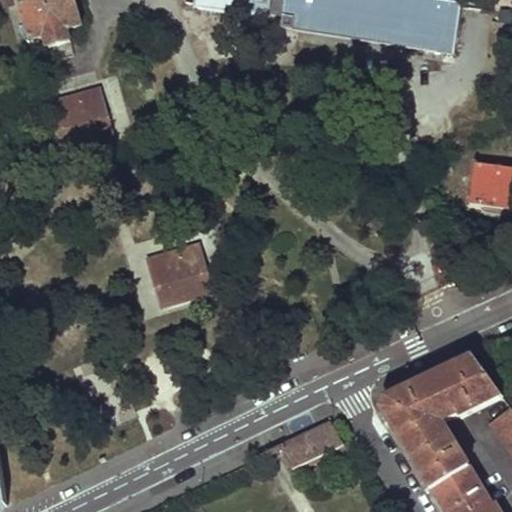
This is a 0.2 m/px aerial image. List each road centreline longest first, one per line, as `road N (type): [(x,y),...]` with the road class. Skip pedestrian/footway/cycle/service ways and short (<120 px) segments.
road 1 (tertiary): [(72,511),(342,381)]
road 2 (tertiary): [(342,381),(511,305)]
road 3 (residential): [(342,381),(419,511)]
